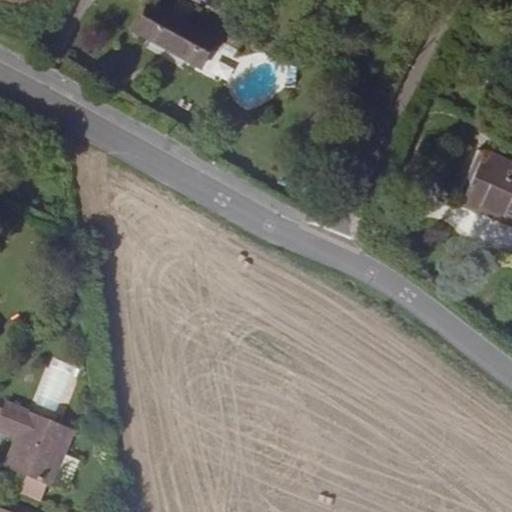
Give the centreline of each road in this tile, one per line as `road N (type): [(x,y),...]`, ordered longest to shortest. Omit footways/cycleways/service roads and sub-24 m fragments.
road 1 (tertiary): [(0,74),(319,250)]
road 2 (residential): [(442,0),(319,250)]
road 3 (tertiary): [(319,250),(381,276),(511,376)]
